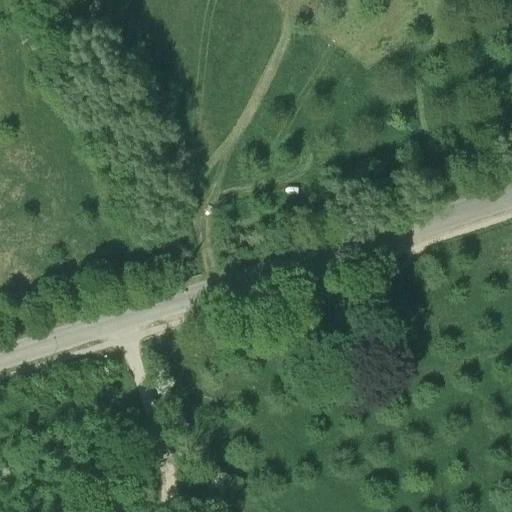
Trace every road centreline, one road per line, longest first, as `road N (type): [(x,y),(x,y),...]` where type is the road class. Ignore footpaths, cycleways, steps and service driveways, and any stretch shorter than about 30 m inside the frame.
road 1 (tertiary): [(511,194),(0,358)]
road 2 (track): [(169,511),(164,441),(119,318)]
